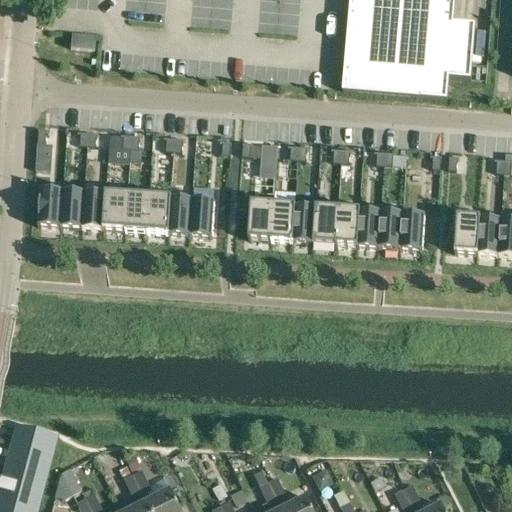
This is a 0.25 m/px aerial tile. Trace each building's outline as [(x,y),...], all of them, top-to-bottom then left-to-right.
[(454,27),(456,0),(351,0),(343,94),(447,103),(449,81),(471,83),(476,29),(454,27)] [(69,51),(93,53),(95,40),(70,38),(69,51)] [(128,126),(141,127),(142,114),(128,113),(128,126)] [(38,147),(46,147),(47,134),(39,134),(38,147)] [(80,150),(88,150),(89,137),(81,137),(80,150)] [(96,151),(97,138),(89,137),(88,150),(96,151)] [(131,153),(132,140),(124,139),(123,152),(131,153)] [(140,141),(132,140),(131,153),(139,153),(140,141)] [(175,143),(167,142),(166,155),(174,156),(175,143)] [(183,143),(175,143),(174,156),(182,156),(183,143)] [(230,159),(231,147),(223,146),(222,159),(230,159)] [(38,147),(37,161),(52,162),(53,148),(46,147),(38,147)] [(250,161),(251,148),(243,147),(242,160),(250,161)] [(60,231),(63,194),(41,193),(38,230),(60,231)] [(82,232),(84,196),(63,194),(60,231),(82,232)] [(106,197),(84,196),(82,232),(104,234),(106,197)] [(128,198),(106,197),(104,234),(125,235),(128,198)] [(125,235),(147,237),(150,200),(128,198),(125,235)] [(147,237),(169,238),(171,201),(150,200),(147,237)] [(171,201),(169,238),(190,240),(193,203),(171,201)] [(215,204),(193,203),(190,240),(213,241),(215,204)] [(249,243),(271,245),(274,208),(252,206),(249,243)] [(293,246),(295,209),(274,208),(271,245),(293,246)] [(315,247),(317,210),(295,209),(293,246),(315,247)] [(336,249),(339,212),(317,210),(315,247),(336,249)] [(358,250),(360,214),(339,212),(336,249),(358,250)] [(379,252),(382,215),(360,214),(358,250),(379,252)] [(401,253),(403,216),(382,215),(379,252),(401,253)] [(426,218),(403,216),(401,253),(423,255),(426,218)] [(479,258),(481,222),(459,220),(457,257),(479,258)] [(501,260),(503,223),(481,222),(479,258),(501,260)] [(511,260),(511,223),(503,223),(501,260),(511,260)] [(0,493),(0,511),(38,511),(58,439),(18,428),(0,493)] [(132,473),(139,469),(134,458),(127,462),(132,473)] [(127,469),(119,472),(123,481),(131,477),(127,469)] [(329,469),(312,478),(320,494),(337,485),(329,469)] [(61,477),(55,498),(56,500),(65,502),(73,498),(82,494),(71,472),(61,477)] [(151,490),(142,473),(133,478),(142,495),(151,490)] [(150,511),(147,504),(142,495),(133,478),(124,483),(133,499),(128,501),(133,511),(130,511),(150,511)] [(286,497),(278,480),(269,484),(277,501),(286,497)] [(282,511),(282,510),(277,501),(269,484),(259,489),(268,507),(262,510),(262,511),(282,511)] [(212,490),(219,502),(227,498),(221,486),(212,490)] [(413,509),(422,505),(413,488),(404,492),(413,509)] [(147,504),(150,511),(180,511),(171,492),(152,502),(147,504)] [(403,511),(407,511),(413,509),(404,492),(395,497),(403,511)] [(86,502),(91,511),(102,511),(95,497),(86,502)] [(282,510),(282,511),(312,511),(306,498),(291,506),(282,510)] [(91,511),(86,502),(77,507),(80,511),(91,511)] [(234,511),(230,503),(221,508),(223,511),(234,511)] [(354,511),(350,503),(340,508),(342,511),(354,511)]
